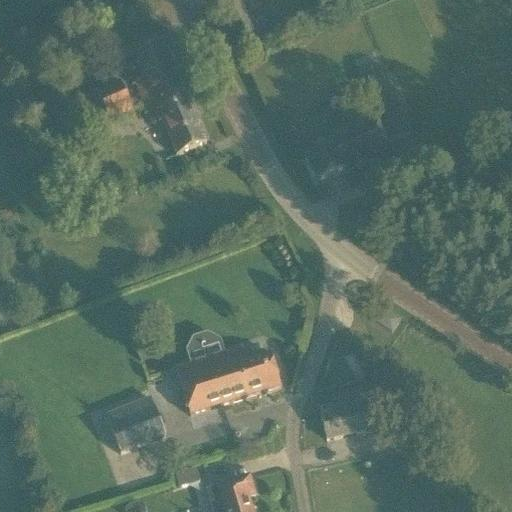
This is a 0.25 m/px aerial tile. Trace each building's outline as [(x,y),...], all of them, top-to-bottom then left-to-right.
[(254,33),(239,0),(217,0),(236,41),(254,33)] [(156,28),(137,36),(114,46),(121,61),(131,56),(142,82),(135,85),(153,126),(161,122),(177,158),(206,146),(156,28)] [(398,111),(386,85),(380,70),(357,80),(363,95),(375,122),(398,111)] [(118,83),(95,94),(108,124),(132,114),(118,83)] [(347,162),(373,150),(376,157),(389,151),(377,124),(304,158),(316,184),(344,171),(343,170),(350,167),(347,162)] [(398,324),(384,315),(378,326),(391,335),(398,324)] [(280,390),(270,357),(245,364),(241,351),(175,371),(189,418),(280,390)] [(149,446),(165,439),(150,401),(120,414),(125,426),(140,420),(149,444),(148,444),(149,446)] [(366,402),(319,412),(326,443),(373,433),(366,402)] [(185,475),(175,478),(179,491),(189,488),(185,475)] [(251,511),(248,500),(255,498),(249,479),(216,489),(216,490),(206,492),(211,511),(251,511)]
